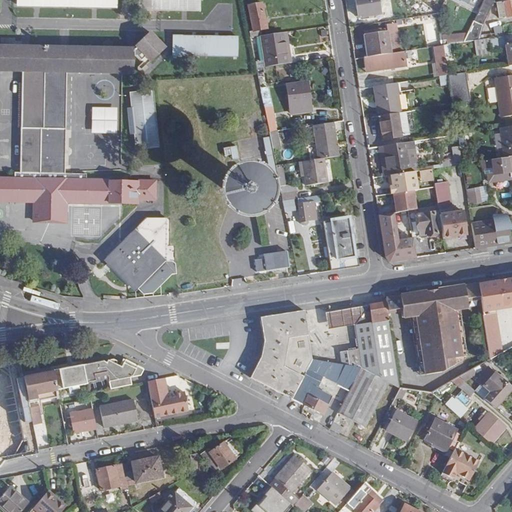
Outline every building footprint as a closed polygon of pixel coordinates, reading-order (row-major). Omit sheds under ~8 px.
[(118,0),(17,0),(17,7),(118,9),(118,0)] [(201,11),(201,0),(138,0),(139,10),(153,10),(185,11),(201,11)] [(380,11),(378,0),(355,0),(358,15),(380,11)] [(380,0),(382,16),(391,16),(390,0),(380,0)] [(483,22),(493,0),(483,0),(468,30),(463,40),(475,38),(480,37),(483,22)] [(511,14),(511,0),(504,0),(500,1),(502,15),(511,14)] [(248,4),(253,29),(249,29),(250,35),(261,34),(261,33),(260,28),(267,27),(263,2),(248,4)] [(387,28),(365,32),(368,54),(390,51),(390,46),(387,31),(387,28)] [(288,61),(284,30),(261,33),(266,64),(288,61)] [(398,30),(387,31),(390,46),(400,45),(398,30)] [(468,30),(442,32),(444,43),(451,41),(463,40),(468,30)] [(136,49),(134,49),(134,56),(136,56),(141,62),(146,57),(151,62),(166,47),(151,31),(136,46),(137,48),(136,49)] [(505,33),(480,37),(475,38),(477,47),(492,45),(492,48),(507,46),(510,62),(511,62),(511,37),(506,39),(505,33)] [(238,56),(239,36),(173,35),(172,55),(238,56)] [(446,59),(454,58),(451,41),(444,43),(445,55),(446,59)] [(443,43),(434,44),(436,57),(445,55),(444,43),(443,43)] [(1,45),(0,44),(0,71),(22,72),(22,77),(22,83),(22,105),(21,126),(21,128),(66,129),(66,124),(67,83),(67,78),(67,73),(122,74),(133,75),(134,56),(134,49),(134,47),(64,46),(27,45),(22,45),(1,45)] [(362,55),(364,65),(372,64),(373,69),(406,63),(403,49),(390,51),(368,54),(362,55)] [(445,55),(436,57),(438,73),(448,72),(446,59),(445,55)] [(256,66),(257,71),(260,86),(267,85),(263,65),(256,66)] [(465,69),(448,72),(453,102),(471,99),(465,69)] [(511,72),(494,75),(497,95),(511,92),(511,72)] [(448,75),(439,76),(440,86),(449,85),(448,75)] [(374,83),(379,113),(396,111),(400,110),(395,80),(387,81),(374,83)] [(311,109),(307,81),(286,84),(291,112),(311,109)] [(267,123),(275,123),(267,85),(260,86),(267,123)] [(495,87),(488,88),(490,102),(497,101),(495,87)] [(154,90),(130,93),(136,150),(160,148),(154,90)] [(511,92),(497,95),(500,115),(511,112),(511,92)] [(118,107),(92,107),(92,134),(117,134),(118,107)] [(264,107),(256,108),(260,131),(268,129),(264,107)] [(400,110),(396,111),(400,134),(407,133),(403,109),(400,110)] [(400,134),(396,111),(379,113),(383,136),(400,134)] [(247,115),(232,117),(236,136),(251,133),(247,115)] [(340,153),(334,120),(313,123),(316,143),(319,156),(323,156),(340,153)] [(511,123),(500,125),(505,154),(508,154),(511,153),(511,123)] [(87,174),(66,173),(66,170),(66,167),(66,135),(66,129),(21,128),(21,133),(20,167),(20,170),(20,173),(15,173),(15,177),(0,177),(0,202),(24,204),(33,204),(33,209),(32,223),(45,223),(56,224),(68,224),(68,210),(68,204),(75,204),(121,204),(121,179),(87,178),(87,174)] [(278,129),(269,130),(272,147),(281,145),(278,129)] [(268,136),(262,137),(269,171),(275,170),(268,136)] [(413,138),(385,143),(386,149),(385,149),(388,172),(389,172),(404,170),(412,168),(416,168),(418,168),(413,138)] [(235,143),(229,144),(231,157),(237,156),(235,143)] [(316,143),(310,144),(312,157),(319,156),(316,143)] [(459,143),(452,144),(455,162),(462,161),(459,143)] [(383,173),(388,172),(385,149),(380,150),(383,173)] [(495,171),(511,169),(511,171),(511,170),(511,153),(508,154),(508,156),(493,158),(495,171)] [(305,183),(327,180),(323,156),(319,156),(312,157),(302,159),(304,175),(305,183)] [(283,162),(275,163),(278,177),(279,183),(286,182),(283,162)] [(238,163),(233,164),(235,176),(241,175),(238,163)] [(433,165),(420,167),(422,181),(435,179),(433,165)] [(412,168),(404,170),(406,188),(414,187),(419,186),(416,168),(412,168)] [(496,177),(511,175),(511,171),(511,169),(495,171),(496,177)] [(404,170),(389,172),(392,190),(394,190),(406,188),(404,170)] [(278,177),(271,178),(274,190),(280,189),(279,183),(278,177)] [(156,201),(157,179),(121,179),(121,204),(140,205),(140,201),(156,201)] [(448,179),(436,181),(440,212),(453,210),(448,179)] [(296,196),(294,180),(286,182),(279,183),(280,189),(282,199),(296,196)] [(235,189),(235,193),(235,194),(236,196),(237,198),(239,200),(241,201),(242,202),(246,203),(249,202),(252,201),(254,198),(256,194),(256,190),(255,187),(253,185),(251,183),(249,182),(245,181),(242,182),(240,183),(238,184),(236,186),(235,189)] [(414,187),(406,188),(409,207),(417,206),(414,187)] [(406,188),(394,190),(396,201),(393,202),(394,209),(409,207),(406,188)] [(321,199),(320,192),(300,196),(304,218),(316,216),(314,200),(321,199)] [(482,200),(480,194),(467,195),(469,202),(482,200)] [(388,258),(416,254),(409,207),(394,209),(379,212),(386,257),(388,258)] [(467,232),(464,209),(453,210),(440,212),(444,235),(467,232)] [(492,212),(493,217),(471,221),(475,246),(508,240),(504,210),(492,212)] [(438,234),(435,213),(417,216),(420,236),(427,234),(427,235),(438,234)] [(356,264),(349,216),(324,220),(332,268),(356,264)] [(167,246),(167,219),(148,219),(105,261),(109,266),(135,292),(138,288),(144,294),(153,293),(172,274),(177,274),(176,264),(174,262),(173,246),(167,246)] [(288,264),(286,250),(264,253),(265,257),(256,258),(258,269),(288,264)] [(511,275),(478,280),(482,304),(483,305),(511,300),(511,275)] [(404,316),(413,314),(413,319),(420,319),(428,373),(468,364),(460,317),(469,315),(468,307),(482,304),(478,280),(441,286),(437,290),(428,291),(424,289),(415,290),(400,292),(404,316)] [(389,318),(404,316),(400,292),(385,295),(387,300),(389,318)] [(355,324),(358,349),(339,352),(341,365),(360,368),(389,383),(400,389),(389,318),(387,300),(369,303),(325,310),(328,326),(356,321),(357,324),(355,324)] [(260,356),(249,378),(281,394),(290,399),(310,360),(304,311),(259,318),(263,340),(260,356)] [(496,312),(484,314),(490,356),(502,350),(496,312)] [(413,319),(422,374),(428,373),(420,319),(413,319)] [(107,362),(104,361),(84,365),(87,383),(97,381),(98,387),(111,385),(112,389),(131,385),(130,379),(140,376),(144,369),(125,359),(121,366),(109,360),(107,362)] [(316,389),(322,378),(349,391),(360,368),(341,365),(310,360),(290,399),(323,416),(332,397),(316,389)] [(488,364),(477,376),(481,380),(491,389),(484,396),(493,404),(510,384),(488,364)] [(88,385),(87,383),(84,365),(54,371),(58,391),(88,385)] [(8,367),(0,368),(0,457),(27,453),(8,367)] [(470,367),(458,374),(464,379),(473,373),(470,367)] [(389,383),(360,368),(349,391),(338,413),(365,427),(389,383)] [(24,378),(29,403),(59,397),(58,391),(54,371),(24,378)] [(148,382),(151,396),(156,418),(189,412),(186,393),(166,396),(162,379),(148,382)] [(470,394),(475,389),(474,388),(464,379),(459,385),(470,394)] [(481,380),(474,388),(484,396),(491,389),(481,380)] [(400,389),(396,397),(401,400),(406,390),(400,389)] [(464,405),(451,394),(444,401),(457,412),(464,405)] [(138,421),(134,400),(101,407),(105,428),(138,421)] [(39,406),(30,407),(33,424),(42,422),(39,406)] [(407,438),(417,419),(396,408),(386,427),(407,438)] [(478,416),(480,419),(473,426),(490,440),(505,423),(489,409),(484,414),(482,412),(478,416)] [(70,428),(73,427),(75,435),(97,430),(93,410),(71,414),(72,419),(68,420),(70,428)] [(446,445),(455,427),(434,416),(424,434),(446,445)] [(39,445),(50,442),(44,423),(33,426),(39,445)] [(209,452),(207,449),(200,455),(215,473),(241,453),(228,437),(209,452)] [(469,477),(479,458),(454,445),(441,470),(452,475),(455,470),(469,477)] [(199,463),(197,452),(189,454),(191,466),(199,463)] [(275,478),(276,479),(270,485),(293,505),(294,506),(300,499),(291,491),(311,469),(295,455),(275,478)] [(163,477),(159,458),(123,465),(126,481),(136,479),(136,482),(163,477)] [(96,471),(100,492),(118,488),(122,507),(132,505),(128,490),(126,481),(123,465),(96,471)] [(201,469),(192,471),(193,473),(209,487),(214,481),(201,469)] [(338,504),(352,489),(334,473),(320,489),(338,504)] [(310,496),(320,489),(315,483),(305,490),(310,496)] [(286,511),(293,505),(270,485),(263,493),(265,495),(252,511),(253,511),(283,511),(284,511),(286,511)] [(353,511),(373,511),(383,502),(363,485),(346,505),(353,511)] [(0,505),(7,511),(21,511),(29,503),(10,487),(0,499),(0,505)] [(54,501),(56,499),(48,492),(34,509),(37,511),(62,511),(64,510),(54,501)] [(162,497),(159,492),(148,499),(151,504),(162,497)] [(185,511),(190,506),(177,494),(170,502),(169,501),(159,511),(185,511)] [(306,511),(314,504),(304,495),(300,499),(294,506),(301,511),(306,511)]
